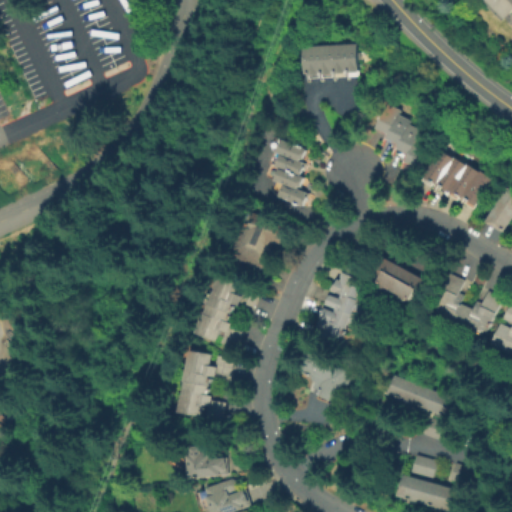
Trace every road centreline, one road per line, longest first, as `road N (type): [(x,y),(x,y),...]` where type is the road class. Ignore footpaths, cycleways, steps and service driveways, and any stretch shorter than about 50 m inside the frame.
road 1 (residential): [(271,439),(264,387),(276,339),(308,267),(346,227),(386,213),(422,216),(511,264)]
road 2 (secondary): [(390,0),(511,108)]
